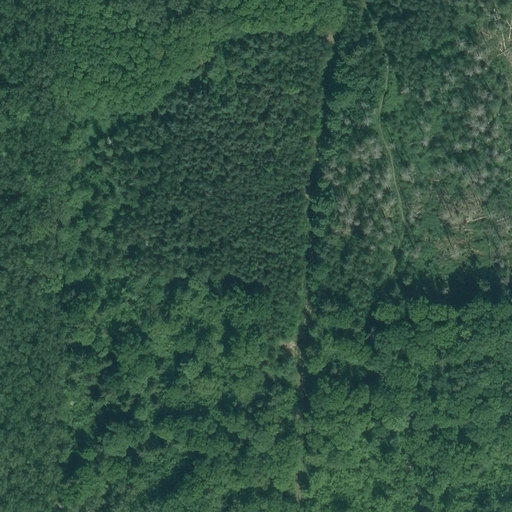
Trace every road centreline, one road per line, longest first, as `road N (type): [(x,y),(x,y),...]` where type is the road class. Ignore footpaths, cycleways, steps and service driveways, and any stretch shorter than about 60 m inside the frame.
road 1 (unknown): [(363,0),(388,64),(377,111),(404,221),(387,291),(346,349),(356,394),(406,427),(413,484),(428,511)]
road 2 (track): [(299,511),(304,331),(338,0)]
